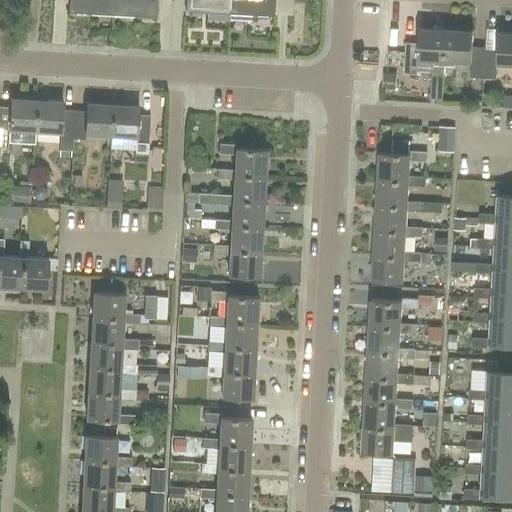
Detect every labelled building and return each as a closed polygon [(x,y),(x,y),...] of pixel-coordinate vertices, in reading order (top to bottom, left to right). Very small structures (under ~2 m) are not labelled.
[(112,16),(113,16),(113,0),(69,0),(69,13),(96,15),(96,13),(112,14),(112,16)] [(113,0),(113,16),(114,16),(114,14),(129,15),(129,17),(156,19),(157,0),(113,0)] [(186,0),(186,12),(213,14),(213,12),(229,13),(229,15),(230,15),(231,13),(231,0),(186,0)] [(231,0),(231,13),(246,14),(246,16),(273,18),(274,0),(231,0)] [(445,67),(447,30),(421,29),(421,28),(420,28),(419,44),(406,43),(404,74),(417,75),(417,71),(433,72),(431,98),(443,99),(445,67)] [(470,78),(484,79),(486,48),(472,47),(473,31),(472,31),(472,32),(447,30),(445,67),(455,67),(455,62),(471,63),(470,78)] [(511,67),(511,70),(511,33),(500,33),(500,32),(499,32),(498,48),(486,48),(484,79),(496,80),(497,64),(511,65),(511,67)] [(0,107),(0,148),(8,149),(8,143),(34,145),(35,132),(36,132),(38,104),(38,102),(36,102),(36,104),(26,103),(27,101),(13,100),(11,100),(11,108),(0,107)] [(72,158),(73,139),(75,111),(62,111),(63,103),(61,103),(47,102),(47,104),(38,104),(36,132),(60,133),(60,139),(59,157),(72,158)] [(85,135),(111,136),(114,108),(114,106),(112,106),(112,108),(103,107),(103,106),(89,105),(89,104),(87,104),(87,112),(75,111),(73,139),(85,140),(85,135)] [(123,109),(114,108),(111,136),(111,149),(139,151),(138,164),(147,164),(150,116),(138,115),(139,107),(137,107),(137,108),(123,107),(123,109)] [(455,141),(455,129),(441,128),(440,140),(455,141)] [(381,153),(379,178),(410,180),(410,176),(411,161),(428,161),(428,152),(411,151),(411,143),(393,142),(392,153),(381,153)] [(235,174),(266,176),(268,150),(238,148),(238,145),(220,144),(220,153),(236,154),(235,170),(235,174)] [(234,199),(265,201),(266,176),(235,174),(235,170),(219,169),(219,179),(235,179),(234,195),(234,199)] [(379,178),(378,203),(409,205),(409,202),(410,186),(426,186),(427,177),(410,176),(410,180),(379,178)] [(5,200),(31,201),(33,186),(6,185),(5,200)] [(163,210),(164,187),(149,186),(147,209),(163,210)] [(232,224),(263,226),(265,201),(234,199),(234,195),(201,193),(200,203),(233,205),(233,220),(232,224)] [(480,223),(498,224),(498,220),(511,220),(511,195),(499,195),(498,215),(481,214),(480,223)] [(378,203),(376,229),(407,230),(408,227),(408,211),(442,213),(443,203),(409,202),(409,205),(378,203)] [(0,212),(23,213),(23,204),(0,203),(0,212)] [(231,249),(262,251),(263,226),(232,224),(233,220),(216,220),(216,229),(232,230),(231,246),(231,249)] [(496,245),(511,245),(511,220),(498,220),(498,224),(497,240),(479,239),(479,248),(496,249),(496,245)] [(407,230),(376,229),(375,254),(406,256),(406,252),(407,236),(423,237),(424,228),(408,227),(407,230)] [(0,287),(22,288),(24,258),(20,258),(5,257),(6,241),(0,240),(0,287)] [(21,242),(20,258),(24,258),(22,288),(47,290),(49,260),(30,259),(30,242),(21,242)] [(261,277),(262,251),(231,249),(231,246),(215,245),(214,254),(231,255),(230,275),(261,277)] [(511,270),(511,245),(496,245),(496,249),(495,264),(478,263),(477,273),(495,274),(495,270),(511,270)] [(422,253),(406,252),(406,256),(375,254),(373,280),(404,282),(406,261),(422,262),(422,253)] [(511,295),(511,270),(495,270),(495,274),(494,289),(477,288),(476,297),(493,298),(494,295),(511,295)] [(228,301),(227,317),(227,321),(258,322),(259,297),(230,295),(230,292),(212,291),(212,301),(228,301)] [(95,292),(93,318),(124,320),(124,323),(141,324),(141,315),(125,314),(126,294),(95,292)] [(157,295),(146,295),(145,318),(167,319),(168,298),(157,297),(157,295)] [(402,327),(402,323),(403,308),(419,309),(419,305),(431,306),(432,296),(420,295),(420,299),(402,298),(402,301),(372,300),(371,325),(402,327)] [(492,320),(511,320),(511,295),(494,295),(493,298),(493,314),(475,313),(475,322),(492,323),(492,320)] [(227,327),(226,343),(226,346),(256,348),(258,322),(227,321),(227,317),(211,316),(210,326),(227,327)] [(124,320),(93,318),(92,343),(123,345),(123,348),(139,349),(140,340),(123,339),(124,323),(124,320)] [(511,346),(511,320),(492,320),(492,323),(491,339),(474,338),(473,347),(492,348),(492,345),(511,346)] [(371,325),(369,351),(400,352),(401,349),(401,333),(418,334),(418,324),(402,323),(402,327),(371,325)] [(224,371),(255,373),(256,348),(226,346),(226,343),(209,342),(209,351),(225,352),(224,368),(224,371)] [(123,345),(92,343),(90,368),(122,370),(121,373),(138,374),(138,365),(122,364),(123,348),(123,345)] [(400,352),(369,351),(368,376),(399,378),(399,374),(400,358),(416,359),(417,350),(401,349),(400,352)] [(157,375),(157,366),(138,365),(138,374),(157,375)] [(224,371),(224,368),(179,365),(178,378),(202,379),(202,376),(224,377),(223,397),(254,399),(255,373),(224,371)] [(122,370),(90,368),(89,393),(120,395),(120,398),(136,399),(137,390),(120,389),(121,373),(122,370)] [(488,396),(511,397),(511,372),(490,371),(488,391),(471,390),(470,399),(488,400),(488,396)] [(368,376),(366,401),(397,403),(398,399),(399,383),(415,384),(415,375),(399,374),(399,378),(368,376)] [(119,414),(120,398),(120,395),(89,393),(88,419),(118,421),(117,423),(135,424),(135,415),(119,414)] [(487,421),(511,422),(511,397),(488,396),(488,400),(487,415),(470,415),(469,424),(487,425),(487,421)] [(366,401),(365,426),(396,428),(396,424),(397,408),(413,409),(414,400),(398,399),(397,403),(366,401)] [(221,423),(220,439),(220,443),(251,445),(252,419),(223,417),(223,414),(205,413),(205,422),(221,423)] [(511,447),(511,422),(487,421),(487,425),(486,440),(468,439),(468,449),(485,450),(485,446),(511,447)] [(414,425),(396,424),(396,428),(365,426),(363,452),(395,454),(395,441),(413,442),(414,425)] [(116,462),(116,466),(132,467),(133,458),(117,457),(118,436),(87,435),(85,461),(116,462)] [(219,468),(250,470),(251,445),(220,443),(220,439),(204,438),(204,447),(220,448),(219,464),(219,468)] [(511,472),(511,447),(485,446),(485,450),(484,465),(467,464),(466,473),(484,474),(484,471),(511,472)] [(396,459),(394,493),(426,494),(427,478),(416,477),(417,460),(396,459)] [(116,462),(85,461),(84,486),(115,488),(115,491),(131,492),(132,483),(115,482),(116,466),(116,462)] [(248,495),(250,470),(219,468),(219,464),(203,463),(202,473),(218,474),(218,489),(217,493),(248,495)] [(165,469),(152,468),(150,492),(164,493),(165,469)] [(511,497),(511,472),(484,471),(484,474),(483,490),(465,489),(465,498),(484,499),(484,496),(511,497)] [(84,486),(82,511),(101,511),(129,511),(130,508),(114,507),(115,491),(115,488),(84,486)] [(247,511),(248,495),(217,493),(218,489),(201,489),(201,498),(217,499),(216,511),(247,511)]
